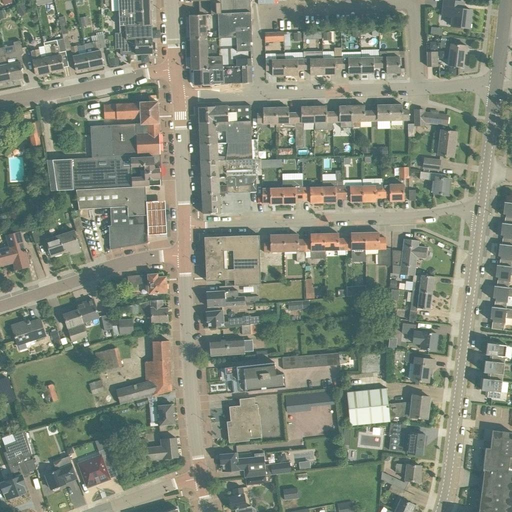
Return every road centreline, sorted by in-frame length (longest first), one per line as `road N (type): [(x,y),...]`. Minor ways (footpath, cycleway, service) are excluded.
road 1 (residential): [(178,96),(496,86)]
road 2 (unclassified): [(439,511),(480,213)]
road 3 (unclassified): [(480,213),(183,226)]
road 4 (tertiary): [(200,478),(184,255)]
road 5 (residential): [(0,306),(125,262),(184,255)]
road 6 (residential): [(0,100),(174,71)]
road 7 (tertiary): [(183,226),(178,96)]
